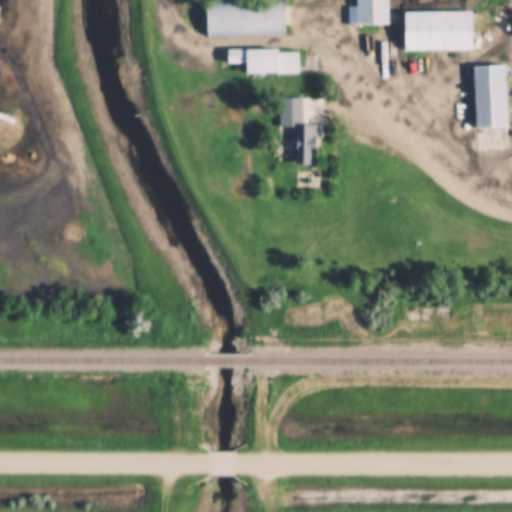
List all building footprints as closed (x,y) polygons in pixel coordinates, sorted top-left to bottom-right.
[(355,0),(356,8),(348,8),(348,25),(387,25),(387,0),(355,0)] [(281,7),(207,7),(207,36),(281,35),(281,7)] [(472,51),(472,12),(403,12),(403,51),(472,51)] [(297,50),(226,50),(226,64),(245,64),(245,73),(297,73),(297,50)] [(505,66),(473,67),(474,129),(507,129),(505,66)] [(293,125),(292,165),(315,165),(316,126),(293,125)]
